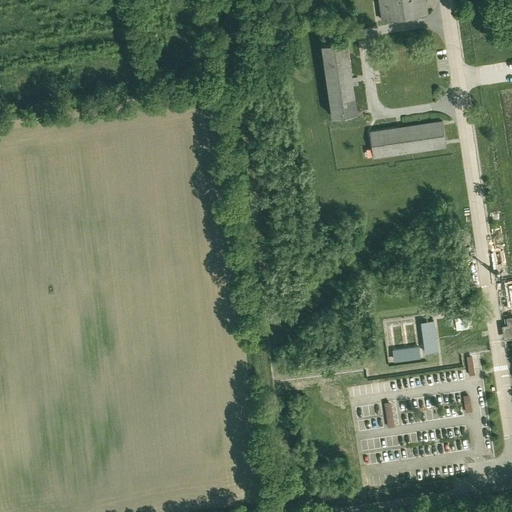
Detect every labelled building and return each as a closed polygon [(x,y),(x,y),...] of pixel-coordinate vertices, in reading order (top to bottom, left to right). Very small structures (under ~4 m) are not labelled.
[(375,0),(376,0),(379,23),(427,16),(424,0),(375,0)] [(345,44),(319,48),(320,57),(322,69),(328,108),(328,111),(330,121),(355,117),(349,78),(345,44)] [(369,132),(368,132),(370,150),(371,160),(445,150),(444,146),(444,142),(442,126),(441,122),(403,127),(395,128),(369,132)] [(375,288),(378,312),(411,308),(419,307),(416,283),(375,288)] [(412,318),(411,308),(378,312),(379,322),(382,322),(412,318)] [(474,328),(484,326),(483,319),(473,321),(474,328)] [(511,319),(505,320),(507,328),(501,329),(503,341),(507,340),(511,339),(511,319)] [(421,323),(400,325),(401,332),(422,329),(421,323)] [(392,347),(393,359),(420,357),(419,345),(392,347)] [(474,376),(471,358),(465,359),(467,370),(468,377),(474,376)] [(465,411),(472,410),(470,393),(463,394),(465,411)] [(395,424),(400,424),(395,400),(390,400),(395,424)] [(393,427),(389,403),(383,404),(387,428),(393,427)] [(462,480),(459,464),(453,465),(454,476),(455,481),(462,480)]
